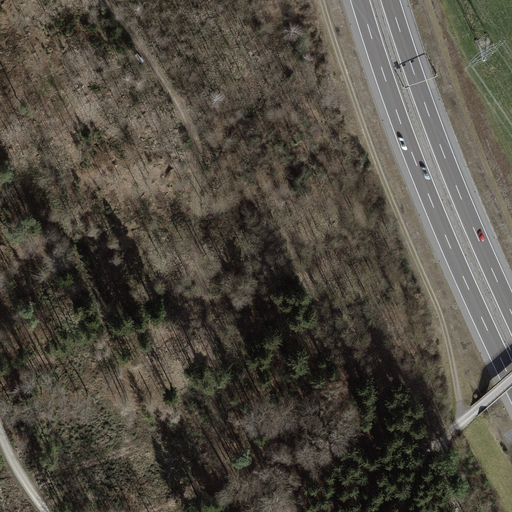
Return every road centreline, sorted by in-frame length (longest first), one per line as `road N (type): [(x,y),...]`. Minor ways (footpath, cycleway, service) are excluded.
road 1 (track): [(463,420),(440,314),(374,158),(322,0)]
road 2 (motorway): [(360,0),(412,156),(511,382)]
road 3 (motorway): [(511,313),(389,0)]
road 4 (track): [(511,210),(428,0)]
